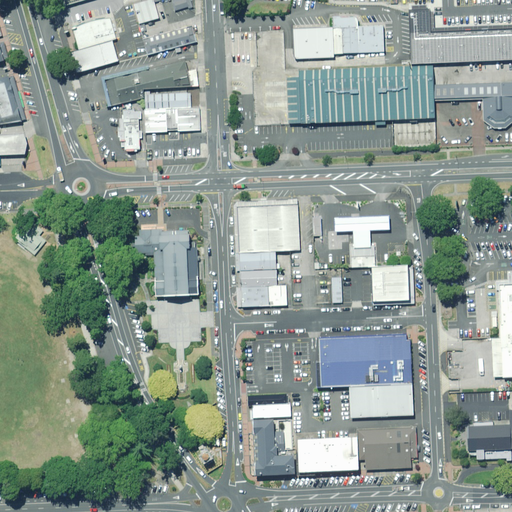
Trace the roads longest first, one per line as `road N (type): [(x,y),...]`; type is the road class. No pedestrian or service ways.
road 1 (secondary): [(178,449),(125,358),(82,199)]
road 2 (residential): [(431,315),(226,324)]
road 3 (secondary): [(421,178),(220,187)]
road 4 (secondary): [(220,175),(420,167)]
road 5 (residential): [(239,492),(430,486)]
road 6 (secondary): [(69,181),(15,0)]
road 7 (secondary): [(28,0),(84,173)]
road 8 (residential): [(212,0),(220,175)]
road 9 (residential): [(431,315),(438,482)]
road 10 (residential): [(430,500),(265,506)]
road 11 (residential): [(163,503),(0,509)]
road 12 (residential): [(421,178),(431,315)]
road 13 (residential): [(220,187),(226,324)]
road 14 (secondary): [(220,187),(91,194)]
road 15 (secondary): [(92,179),(220,175)]
